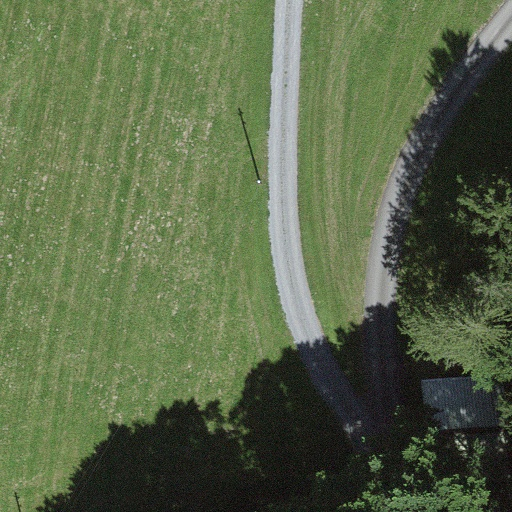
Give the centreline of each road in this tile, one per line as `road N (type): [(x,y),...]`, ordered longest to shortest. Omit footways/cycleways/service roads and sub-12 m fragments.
road 1 (unclassified): [(393,511),(384,289),(396,219),(433,124),(511,10)]
road 2 (track): [(394,477),(322,363),(291,285),(282,206),(290,0)]
